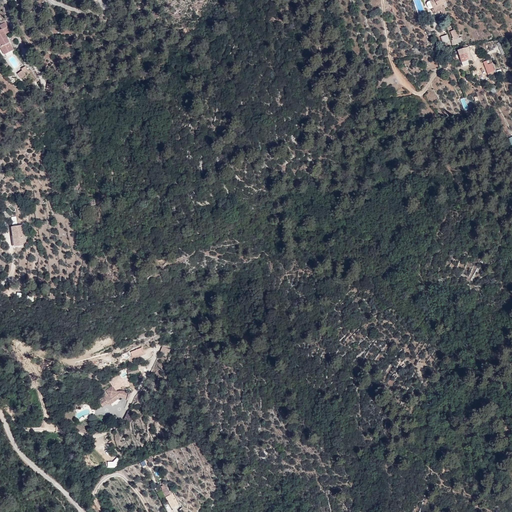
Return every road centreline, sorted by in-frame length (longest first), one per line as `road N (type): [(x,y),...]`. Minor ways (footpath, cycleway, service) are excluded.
road 1 (unclassified): [(382,0),(390,60),(403,81),(419,92),(440,70)]
road 2 (unclassified): [(82,511),(19,452),(0,410)]
